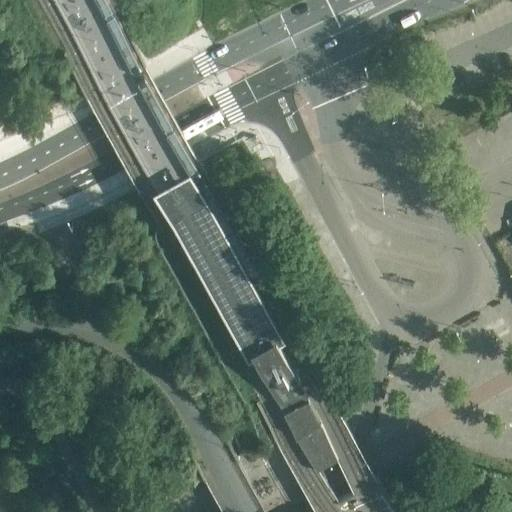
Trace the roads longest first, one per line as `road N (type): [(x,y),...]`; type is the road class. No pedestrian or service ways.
road 1 (primary): [(0,212),(53,194),(439,0)]
road 2 (primary): [(356,0),(229,53),(0,177)]
road 3 (residential): [(250,511),(160,365),(86,327),(0,331)]
